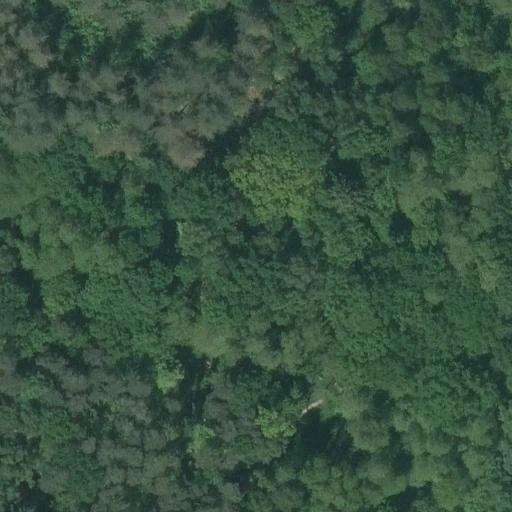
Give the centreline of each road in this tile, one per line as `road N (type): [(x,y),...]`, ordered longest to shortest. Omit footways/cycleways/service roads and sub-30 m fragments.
road 1 (track): [(0,345),(339,374)]
road 2 (track): [(339,374),(511,306)]
